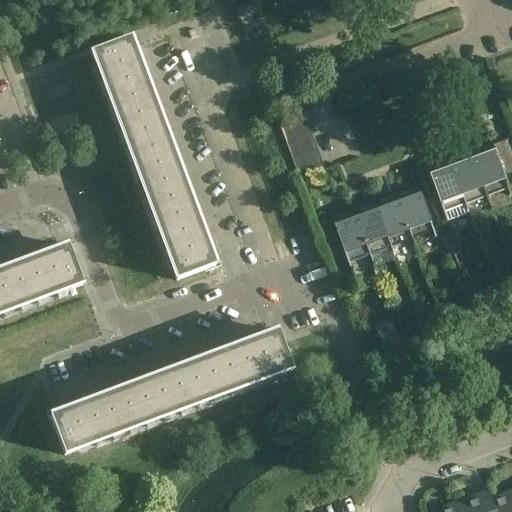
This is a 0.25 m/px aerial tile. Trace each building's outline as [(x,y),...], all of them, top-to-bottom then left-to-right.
[(176,282),(215,267),(130,39),(91,53),(176,282)] [(311,99),(306,87),(281,96),(286,108),(311,99)] [(286,108),(290,119),(303,114),(304,115),(315,110),(311,99),(286,108)] [(303,114),(290,119),(278,123),(282,136),(308,126),(304,115),(303,114)] [(282,136),(287,147),(312,137),(308,126),(282,136)] [(291,158),(316,149),(312,137),(287,147),(291,158)] [(511,147),(509,140),(470,154),(485,195),(507,187),(502,173),(511,169),(511,147)] [(321,160),(316,149),(291,158),(295,169),(321,160)] [(485,195),(470,154),(449,162),(464,203),(485,195)] [(300,181),(325,171),(321,160),(295,169),(300,181)] [(445,219),(467,211),(464,203),(449,162),(427,170),(445,219)] [(432,230),(420,198),(417,189),(395,197),(411,238),(432,230)] [(411,238),(395,197),(374,205),(390,246),(411,238)] [(390,246),(374,205),(360,210),(353,213),(369,254),(390,246)] [(369,254),(353,213),(332,221),(347,262),(369,254)] [(441,236),(438,226),(432,228),(436,238),(441,236)] [(450,248),(457,245),(453,235),(446,238),(450,248)] [(69,248),(57,252),(0,273),(0,317),(83,286),(69,248)] [(494,304),(488,292),(474,298),(480,310),(494,304)] [(386,360),(403,354),(392,320),(374,326),(386,360)] [(293,372),(285,349),(279,333),(51,418),(65,457),(97,445),(293,372)] [(412,360),(427,354),(424,345),(409,351),(412,360)] [(494,511),(490,501),(492,501),(489,493),(438,511),(494,511)] [(511,511),(511,493),(492,501),(490,501),(494,511),(511,511)]
